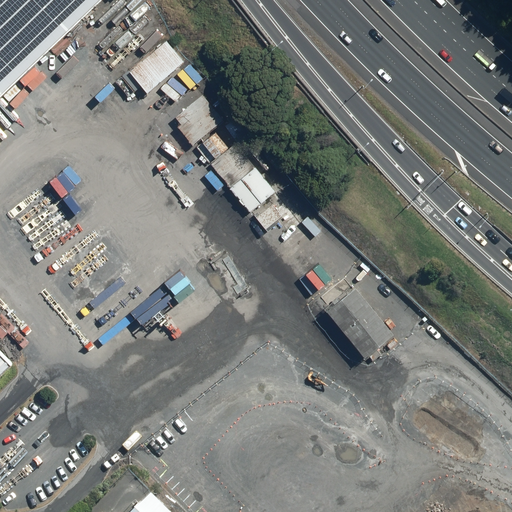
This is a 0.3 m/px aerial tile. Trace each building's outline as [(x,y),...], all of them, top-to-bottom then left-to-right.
[(0,0),(0,95),(98,0),(0,0)] [(167,39),(131,70),(123,76),(135,90),(143,84),(149,91),(185,61),(167,39)] [(224,120),(202,93),(172,117),(194,144),(224,120)] [(277,223),(290,239),(288,240),(294,247),(296,245),(305,238),(310,243),(315,239),(310,233),(312,232),(276,189),(236,142),(210,164),(250,211),(261,224),(269,218),(275,225),(277,223)] [(393,332),(356,285),(328,308),(365,355),(393,332)] [(0,378),(16,363),(0,346),(0,378)] [(440,393),(431,406),(449,418),(457,405),(440,393)] [(168,511),(146,488),(119,511),(168,511)]
